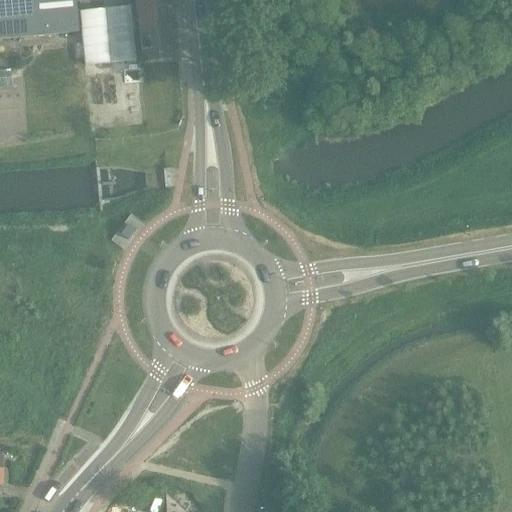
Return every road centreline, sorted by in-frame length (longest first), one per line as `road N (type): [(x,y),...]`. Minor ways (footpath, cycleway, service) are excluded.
road 1 (tertiary): [(212,239),(210,113),(195,0)]
road 2 (tertiary): [(511,249),(275,289)]
road 3 (tertiary): [(64,511),(136,432),(184,354)]
road 4 (residential): [(245,511),(257,394),(245,354)]
road 5 (tertiary): [(212,239),(178,251),(156,280),(159,328),(184,354)]
